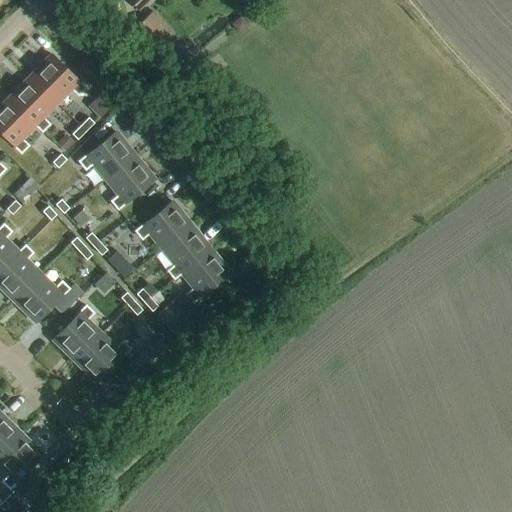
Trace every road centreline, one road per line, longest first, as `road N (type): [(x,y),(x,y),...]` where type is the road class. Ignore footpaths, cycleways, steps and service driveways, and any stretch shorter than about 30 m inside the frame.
road 1 (residential): [(270,254),(61,0)]
road 2 (track): [(270,254),(279,266),(275,294),(113,433),(89,439)]
road 3 (track): [(511,115),(407,0)]
road 4 (residential): [(89,439),(0,353)]
